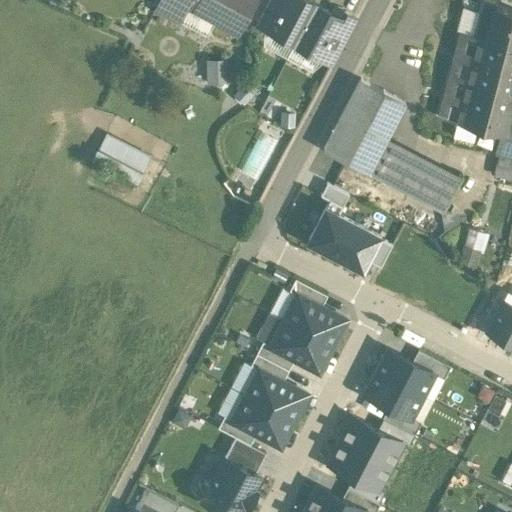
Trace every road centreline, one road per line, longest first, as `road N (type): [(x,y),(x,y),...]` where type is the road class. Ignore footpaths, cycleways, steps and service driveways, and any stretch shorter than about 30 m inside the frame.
road 1 (track): [(105,511),(252,242)]
road 2 (residential): [(252,242),(375,0)]
road 3 (residential): [(275,511),(381,307)]
road 4 (residential): [(381,307),(511,371)]
road 5 (residential): [(252,242),(381,307)]
